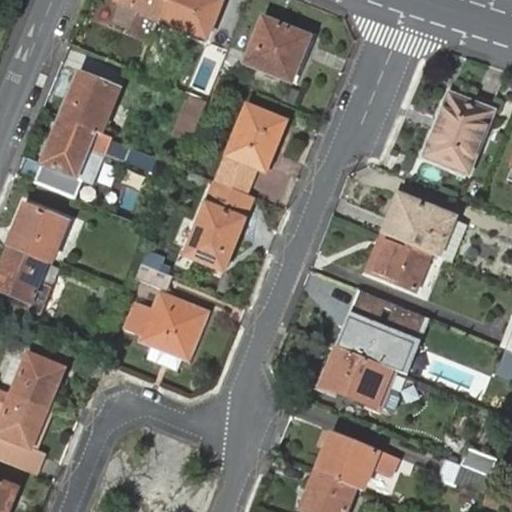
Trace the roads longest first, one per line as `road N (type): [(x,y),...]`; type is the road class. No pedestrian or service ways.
road 1 (residential): [(409,0),(356,137),(332,166),(230,428)]
road 2 (residential): [(74,511),(109,425),(150,400),(230,428)]
road 3 (residential): [(60,0),(0,152)]
